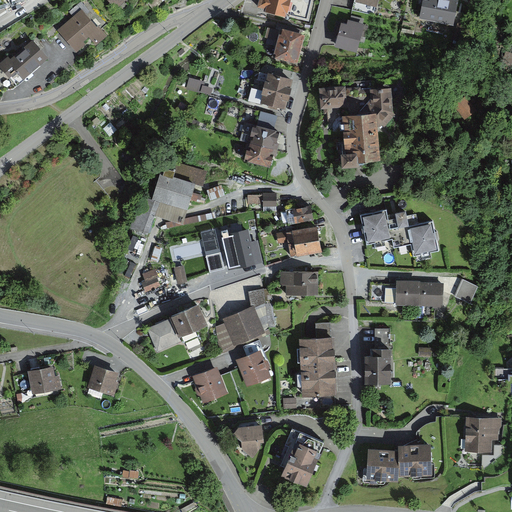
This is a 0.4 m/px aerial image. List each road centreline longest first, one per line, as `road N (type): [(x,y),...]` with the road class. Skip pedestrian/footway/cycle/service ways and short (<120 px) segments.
road 1 (residential): [(107,341),(153,234),(218,202),(300,178)]
road 2 (residential): [(322,511),(353,416),(344,255)]
road 3 (residential): [(344,255),(175,305),(107,341)]
road 4 (residential): [(202,18),(0,167)]
road 5 (residential): [(202,18),(179,19),(46,100),(0,109)]
road 6 (residential): [(107,341),(199,433),(250,511)]
road 7 (residential): [(300,178),(293,135),(328,0)]
